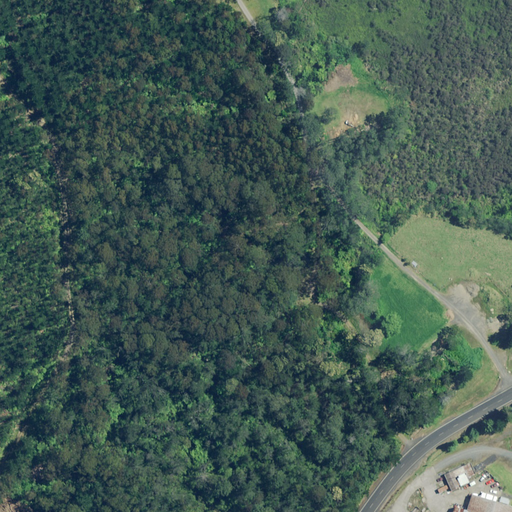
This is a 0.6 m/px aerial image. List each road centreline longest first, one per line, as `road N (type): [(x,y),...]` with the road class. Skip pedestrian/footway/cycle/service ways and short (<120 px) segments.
road 1 (track): [(0,60),(64,168),(66,337),(0,472)]
road 2 (primary): [(511,392),(426,445),(372,511)]
